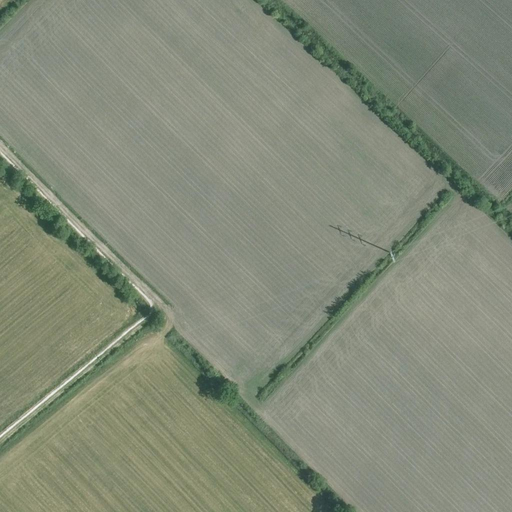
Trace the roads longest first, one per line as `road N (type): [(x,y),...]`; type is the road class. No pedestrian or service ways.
road 1 (track): [(0,145),(158,304)]
road 2 (track): [(158,304),(0,440)]
